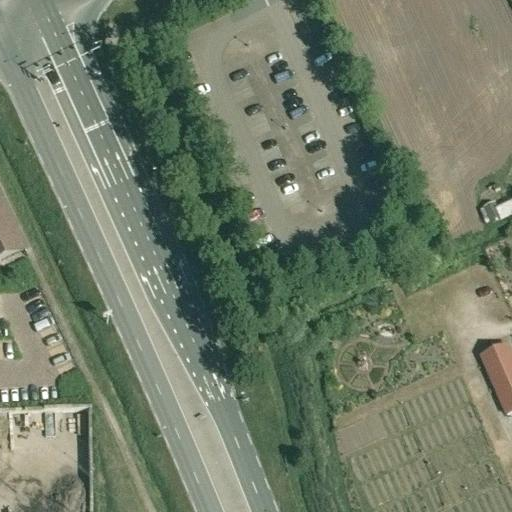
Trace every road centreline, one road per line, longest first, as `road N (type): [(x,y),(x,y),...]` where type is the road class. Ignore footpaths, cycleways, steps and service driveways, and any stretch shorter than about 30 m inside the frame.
road 1 (secondary): [(263,511),(46,15)]
road 2 (secondary): [(2,32),(215,511)]
